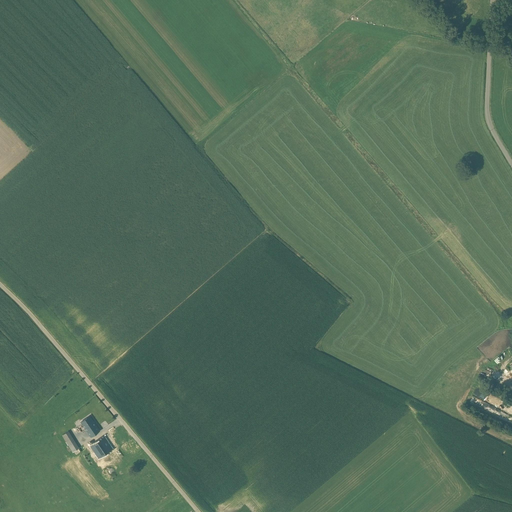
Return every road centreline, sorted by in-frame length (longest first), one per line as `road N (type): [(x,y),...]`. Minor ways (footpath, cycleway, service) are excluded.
road 1 (unclassified): [(0,284),(198,511)]
road 2 (unclassified): [(511,164),(485,111),(492,0)]
